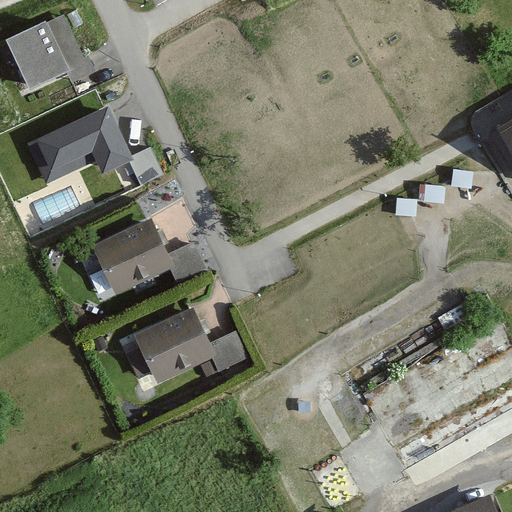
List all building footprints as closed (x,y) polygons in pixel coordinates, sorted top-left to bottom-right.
[(64,13),(6,39),(30,91),(87,65),(64,13)] [(110,104),(35,138),(54,180),(99,159),(104,171),(129,159),(141,185),(166,174),(152,145),(133,153),(110,104)] [(511,115),(488,130),(511,169),(511,115)] [(154,218),(94,246),(117,294),(174,268),(181,281),(207,269),(194,241),(169,252),(154,218)] [(511,330),(486,283),(346,358),(413,482),(511,429),(511,330)] [(194,307),(136,335),(158,381),(216,354),(224,372),(251,360),(237,331),(211,343),(194,307)] [(499,511),(493,498),(461,511),(499,511)]
